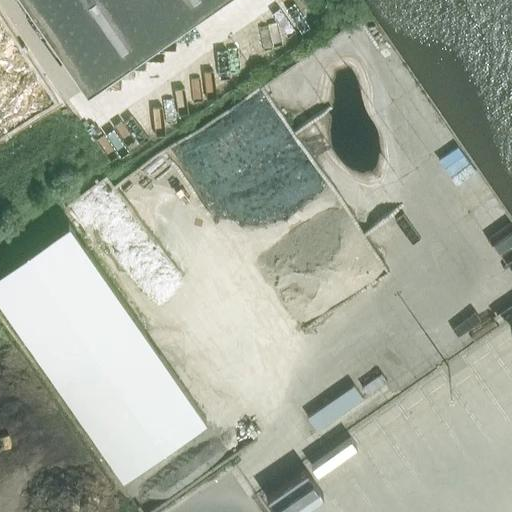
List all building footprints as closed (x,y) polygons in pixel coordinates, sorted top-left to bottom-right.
[(56,0),(69,21),(69,22),(81,24),(77,46),(88,65),(107,69),(109,56),(112,40),(117,41),(138,28),(143,35),(201,0),(56,0)] [(511,323),(492,339),(511,365),(511,323)] [(511,440),(511,414),(472,355),(449,370),(501,448),(511,440)] [(307,417),(316,429),(362,397),(354,385),(307,417)] [(399,493),(362,428),(338,442),(374,507),(399,493)]
